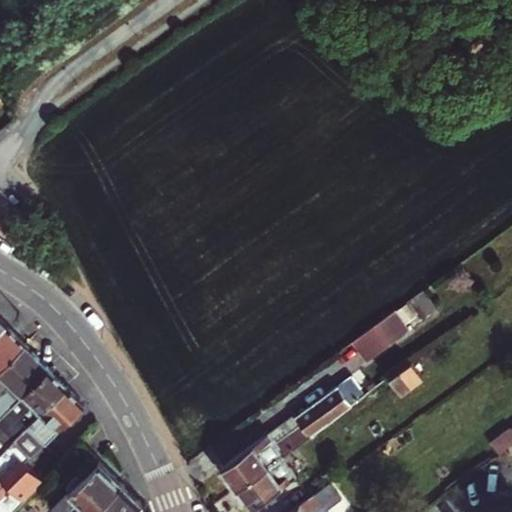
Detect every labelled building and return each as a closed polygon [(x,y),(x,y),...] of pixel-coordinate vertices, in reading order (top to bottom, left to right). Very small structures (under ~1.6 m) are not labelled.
[(383,0),(413,42),(435,28),(415,0),(360,0),(363,4),(369,0),(383,0)] [(511,30),(511,0),(500,0),(443,35),(460,63),(511,30)] [(423,288),(415,294),(428,313),(436,307),(423,288)] [(412,296),(371,326),(389,350),(429,321),(412,296)] [(0,329),(0,368),(26,343),(6,324),(0,329)] [(371,326),(355,338),(373,362),(389,350),(371,326)] [(49,367),(26,343),(0,368),(0,390),(9,381),(23,394),(49,367)] [(412,359),(390,374),(402,391),(424,375),(412,359)] [(302,421),(310,433),(352,402),(376,384),(362,366),(339,384),(297,415),(302,421)] [(49,367),(23,394),(0,416),(0,453),(14,440),(28,425),(68,386),(49,367)] [(76,394),(68,386),(28,425),(45,441),(84,402),(76,394)] [(222,465),(237,486),(282,453),(297,442),(310,433),(302,421),(297,415),(294,412),(272,429),(222,465)] [(45,441),(28,425),(14,440),(30,456),(45,441)] [(0,511),(13,511),(16,509),(45,481),(25,461),(30,456),(14,440),(0,453),(0,511)] [(282,453),(297,474),(312,463),(297,442),(282,453)] [(282,453),(237,486),(253,507),(297,474),(282,453)] [(56,511),(91,511),(121,483),(99,461),(82,477),(78,472),(66,485),(70,490),(52,508),(56,511)] [(91,511),(132,511),(141,503),(121,483),(91,511)] [(328,511),(313,492),(285,511),(328,511)]
